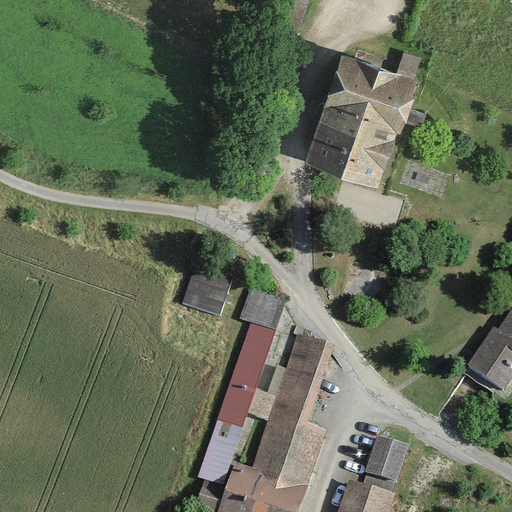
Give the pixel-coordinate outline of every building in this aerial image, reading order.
[(420,74),(350,54),(318,163),(387,183),(420,74)] [(231,288),(190,276),(180,312),(221,324),(231,288)] [(275,496),(327,351),(296,340),(272,406),(254,400),(286,310),(262,301),(186,511),(301,511),(304,506),(275,496)] [(511,317),(471,374),(511,403),(511,317)] [(390,511),(407,447),(379,439),(366,486),(345,481),(337,511),(390,511)]
